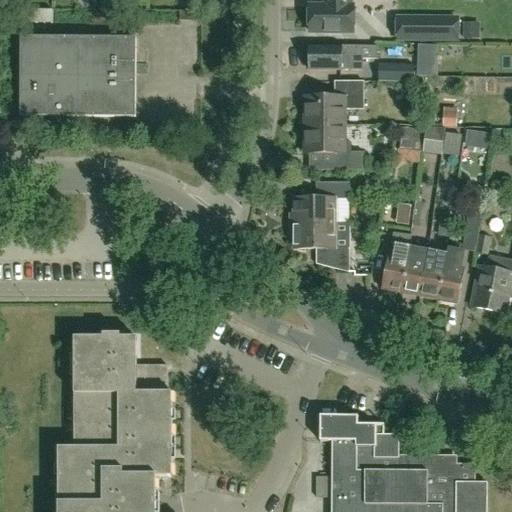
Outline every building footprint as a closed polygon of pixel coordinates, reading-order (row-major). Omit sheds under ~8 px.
[(354,7),(350,7),(349,0),(324,0),(325,6),(310,6),(310,32),(354,32),(354,7)] [(53,10),(21,10),(21,24),(53,24),(53,10)] [(398,19),(398,39),(458,39),(458,19),(398,19)] [(136,118),(136,38),(21,37),(20,117),(136,118)] [(309,47),(309,71),(356,71),(356,60),(377,60),(377,47),(341,47),(309,47)] [(413,82),(413,66),(398,66),(398,82),(413,82)] [(305,127),(345,127),(345,111),(364,111),(364,83),(335,83),(335,99),(305,99),(305,127)] [(446,126),(461,128),(464,112),(450,109),(446,126)] [(345,127),(305,127),(305,155),(334,155),(333,172),(364,171),(364,154),(345,154),(345,127)] [(399,152),(421,154),(423,131),(402,128),(399,152)] [(488,136),(467,133),(465,148),(486,151),(488,136)] [(429,141),(428,154),(448,155),(449,142),(429,141)] [(480,173),(479,151),(465,152),(466,174),(480,173)] [(294,200),(294,226),(333,225),(333,200),(349,200),(349,184),(316,184),(316,200),(294,200)] [(415,227),(416,208),(403,207),(401,226),(415,227)] [(462,251),(473,253),(475,254),(477,236),(480,215),(468,213),(462,251)] [(455,233),(455,217),(441,217),(441,233),(455,233)] [(333,225),(294,226),(294,251),(316,251),(316,265),(349,274),(349,249),(333,249),(333,225)] [(409,248),(411,238),(393,234),(382,291),(401,294),(408,258),(409,248)] [(492,239),(477,236),(475,254),(488,258),(492,239)] [(428,252),(409,248),(408,258),(401,294),(419,298),(428,252)] [(447,255),(446,255),(444,266),(437,302),(456,305),(463,270),(455,268),(458,252),(447,251),(447,255)] [(444,266),(446,255),(428,252),(419,298),(437,302),(444,266)] [(511,262),(491,258),(485,269),(480,268),(472,308),(506,315),(511,283),(511,262)] [(156,511),(156,478),(172,478),(172,394),(168,394),(167,367),(136,367),(136,339),(120,339),(120,335),(103,335),(103,339),(74,339),(74,449),(58,449),(58,511),(156,511)] [(398,437),(384,437),(385,426),(359,426),(359,418),(321,418),(320,443),(332,443),(332,511),(486,511),(487,484),(475,484),(475,466),(456,466),(456,457),(398,457),(398,437)]
